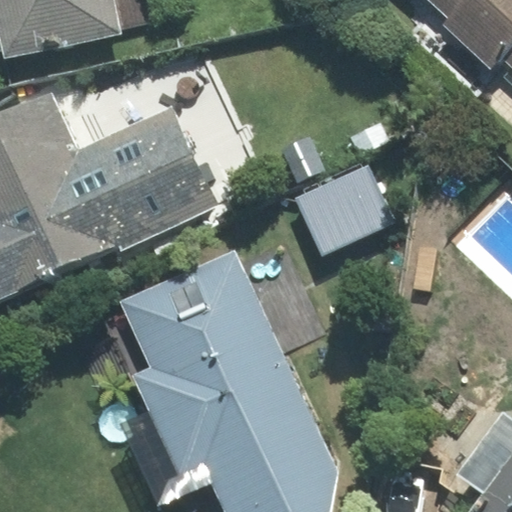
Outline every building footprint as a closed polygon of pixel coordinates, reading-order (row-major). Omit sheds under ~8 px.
[(129,0),(6,0),(16,51),(135,28),(129,0)] [(511,0),(443,0),(511,65),(511,0)] [(144,187),(112,200),(69,96),(0,125),(0,298),(25,297),(134,251),(165,238),(144,187)] [(375,166),(318,185),(331,222),(387,203),(375,166)] [(178,502),(215,485),(236,476),(252,511),(349,511),(353,472),(253,247),(133,300),(181,407),(143,423),(178,502)] [(511,511),(511,423),(476,466),(506,491),(487,511),(511,511)]
